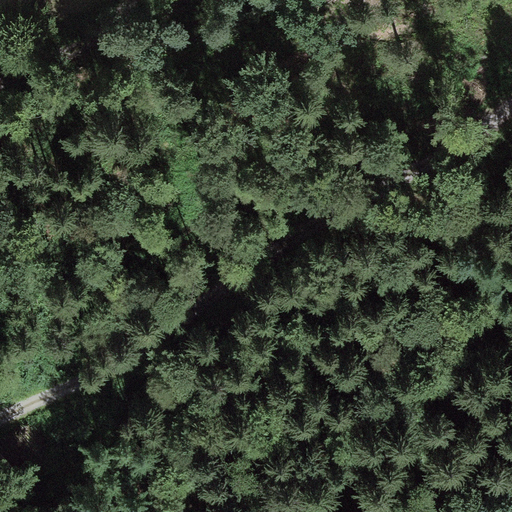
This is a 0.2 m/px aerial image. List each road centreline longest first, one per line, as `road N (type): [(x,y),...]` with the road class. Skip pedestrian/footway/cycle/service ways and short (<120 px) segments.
road 1 (track): [(0,414),(137,344),(247,260),(511,101)]
road 2 (track): [(0,77),(56,53),(132,0)]
